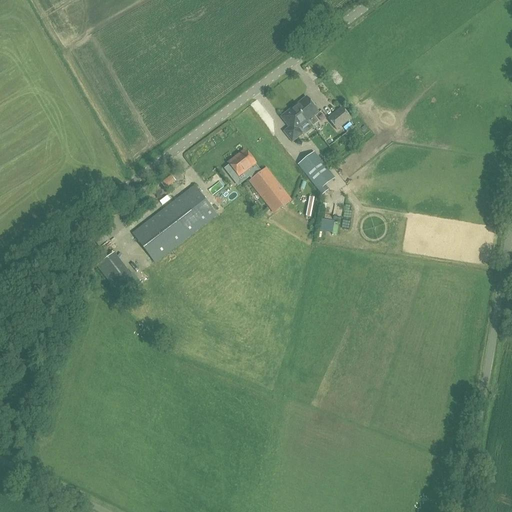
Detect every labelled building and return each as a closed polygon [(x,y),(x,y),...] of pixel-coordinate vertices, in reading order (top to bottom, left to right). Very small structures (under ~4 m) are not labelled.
[(318,122),(314,117),(318,113),(306,98),(281,117),(289,128),(283,132),(292,143),(303,134),(298,128),(308,121),(313,127),(318,122)] [(336,131),(351,119),(342,107),(327,119),(336,131)] [(343,128),(346,132),(353,127),(349,123),(343,128)] [(353,135),(358,140),(366,133),(360,127),(353,135)] [(336,145),(341,152),(346,149),(343,144),(350,139),(348,137),(336,145)] [(261,172),(255,164),(245,151),(229,164),(238,176),(242,173),(247,179),(250,177),(252,180),(249,182),(269,207),(286,195),(266,169),(261,172)] [(321,196),(329,190),(325,186),(335,178),(314,152),(297,165),(321,196)] [(164,179),(168,184),(178,177),(174,172),(164,179)] [(155,264),(217,216),(194,186),(132,233),(155,264)]
